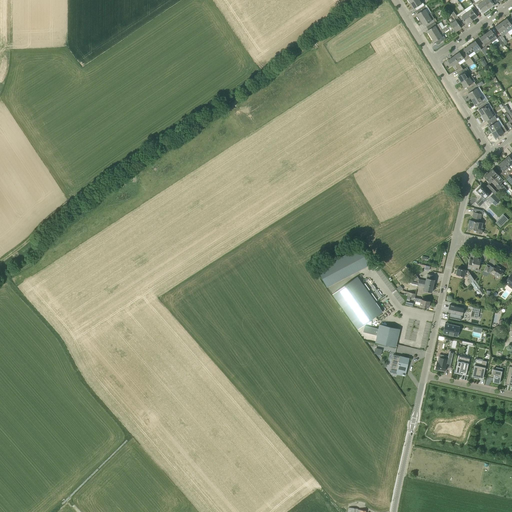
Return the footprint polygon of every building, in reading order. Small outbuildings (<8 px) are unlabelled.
[(416,11),(425,6),(423,3),(421,4),(419,0),(415,0),(410,3),(414,9),(416,7),(418,10),(416,11)] [(482,13),(488,9),(481,0),(479,0),(476,3),(475,2),(472,4),(474,6),(479,14),(479,13),(478,12),(481,10),(482,13)] [(494,1),(493,0),(481,0),(488,9),(494,5),(492,3),(494,1)] [(417,14),(418,16),(417,16),(419,20),(428,15),(425,9),(426,9),(425,6),(416,11),(417,11),(418,10),(419,12),(417,14)] [(479,14),(474,6),(471,8),(472,9),(467,13),(472,20),(477,17),(476,14),(478,12),(479,14)] [(463,25),(457,17),(454,12),(452,13),(452,15),(454,19),(449,22),(451,24),(450,24),(456,32),(461,28),(459,25),(462,24),(463,25)] [(428,15),(419,20),(422,25),(423,24),(424,26),(426,24),(428,26),(427,27),(435,22),(437,21),(435,18),(434,19),(431,13),(428,15)] [(460,15),(457,17),(463,25),(462,24),(465,22),(466,24),(472,20),(467,13),(461,17),(460,15)] [(506,19),(501,23),(508,32),(511,28),(511,23),(511,24),(507,18),(506,19),(506,18),(505,19),(506,19)] [(438,24),(436,25),(435,22),(427,27),(428,27),(430,29),(427,31),(431,36),(438,31),(442,29),(438,24)] [(501,23),(496,26),(496,25),(496,26),(495,27),(501,35),(499,37),(505,45),(507,43),(503,37),(508,33),(508,32),(501,23)] [(492,43),(497,39),(497,38),(495,36),(491,30),(490,30),(485,34),(492,43)] [(446,39),(444,36),(442,37),(438,31),(431,36),(434,42),(437,41),(438,43),(437,44),(446,39)] [(484,44),(487,42),(489,45),(492,43),(485,34),(480,37),(480,38),(484,44)] [(475,54),(479,52),(477,49),(480,47),(475,41),(474,41),(474,42),(469,45),(474,51),(475,54)] [(469,45),(465,48),(464,48),(464,49),(468,55),(474,51),(469,45)] [(458,53),(454,56),(458,62),(464,58),(459,52),(459,53),(458,52),(458,53)] [(448,60),(451,64),(449,65),(451,68),(455,65),(458,69),(456,70),(457,73),(459,72),(463,69),(458,62),(454,56),(449,60),(448,59),(449,60),(448,60)] [(465,68),(463,69),(459,72),(460,75),(458,77),(461,82),(469,77),(466,71),(467,70),(465,68)] [(476,85),(474,82),(475,81),(472,76),(469,77),(461,82),(465,88),(466,87),(468,90),(476,85)] [(476,88),(477,87),(483,83),(482,81),(476,85),(468,90),(469,92),(468,93),(471,99),(480,94),(476,88)] [(478,107),(486,102),(484,98),(483,99),(480,94),(471,99),(475,105),(478,103),(479,106),(478,106),(478,107)] [(488,104),(486,102),(478,107),(479,106),(481,108),(478,110),(482,116),(490,111),(486,105),(488,104)] [(511,112),(511,113),(508,109),(506,105),(503,107),(506,111),(507,113),(508,114),(511,120),(511,119),(511,112)] [(489,122),(488,123),(496,118),(495,116),(496,115),(492,109),(490,111),(482,116),(485,122),(488,120),(489,122)] [(496,118),(488,123),(489,123),(491,125),(488,127),(492,133),(500,128),(497,122),(498,121),(496,118)] [(504,126),(500,128),(492,133),(496,138),(507,131),(504,126)] [(503,171),(506,169),(510,174),(511,172),(511,170),(504,160),(499,164),(501,168),(503,171)] [(493,169),(488,173),(498,183),(502,179),(498,175),(493,169)] [(496,185),(498,183),(488,173),(484,177),(490,183),(492,181),(496,185)] [(476,190),(482,196),(476,203),(479,207),(485,201),(484,200),(487,197),(488,198),(495,206),(500,200),(495,195),(492,192),(489,195),(481,186),(476,190)] [(468,228),(474,229),(474,232),(476,232),(482,234),(483,228),(482,228),(483,223),(480,222),(482,214),(474,212),(472,221),(470,220),(468,228)] [(318,269),(327,287),(372,264),(362,246),(318,269)] [(468,268),(478,271),(481,258),(474,257),(473,260),(470,259),(469,261),(468,268)] [(493,267),(491,266),(487,264),(484,271),(488,273),(489,271),(490,271),(490,272),(499,278),(503,271),(500,269),(500,268),(497,266),(496,267),(497,267),(496,269),(493,267)] [(458,268),(456,275),(468,277),(469,279),(467,281),(469,284),(475,280),(468,270),(458,268)] [(412,281),(433,286),(435,280),(432,279),(433,275),(427,274),(426,281),(419,279),(416,275),(409,281),(412,281)] [(382,311),(357,277),(333,294),(358,329),(382,311)] [(433,286),(412,281),(412,283),(411,284),(424,287),(424,290),(432,292),(433,286)] [(415,304),(420,305),(420,306),(428,307),(430,301),(415,298),(414,301),(416,301),(415,304)] [(449,305),(448,312),(449,312),(449,317),(461,320),(461,319),(462,311),(463,311),(464,308),(449,305)] [(458,337),(460,326),(445,323),(443,333),(458,337)] [(396,347),(400,329),(380,324),(379,329),(365,325),(363,332),(377,335),(375,342),(396,347)] [(453,352),(449,351),(448,356),(444,356),(443,358),(439,357),(438,361),(439,361),(438,362),(437,362),(435,369),(439,370),(445,371),(446,367),(450,368),(453,352)] [(392,362),(389,372),(404,375),(404,374),(406,369),(409,358),(401,357),(401,356),(393,355),(391,362),(392,362)] [(462,375),(466,376),(470,359),(462,357),(461,362),(458,361),(455,372),(460,373),(460,372),(463,373),(462,375)] [(483,360),(482,364),(475,362),(472,377),(479,379),(479,377),(483,378),(487,361),(483,360)] [(500,377),(501,377),(503,369),(496,367),(495,370),(493,369),(492,374),(494,374),(493,382),(499,383),(500,378),(500,377)]
